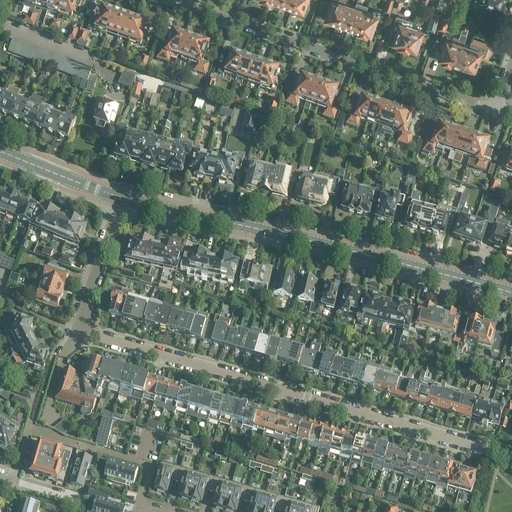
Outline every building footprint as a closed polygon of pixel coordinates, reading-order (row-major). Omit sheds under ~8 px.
[(30,11),(33,13),(35,8),(37,0),(23,0),(25,0),(22,7),(31,10),(30,11)] [(37,0),(35,8),(47,12),(50,0),(37,0)] [(50,0),(47,12),(59,16),(64,0),(50,0)] [(64,0),(59,16),(70,20),(75,6),(80,7),(82,0),(81,0),(64,0)] [(293,0),(292,7),(303,11),(305,5),(306,5),(307,0),(293,0)] [(328,13),(326,19),(337,22),(344,2),(344,0),(331,0),(330,6),(329,5),(327,12),(328,13)] [(386,0),(382,11),(390,14),(392,6),(394,0),(386,0)] [(403,2),(397,0),(395,0),(394,6),(401,9),(403,2)] [(474,0),(473,6),(479,8),(480,7),(491,11),(494,3),(500,6),(502,0),(474,0)] [(354,8),(348,28),(354,30),(355,29),(359,30),(358,32),(365,12),(365,11),(367,5),(357,1),(354,8)] [(344,2),(337,22),(341,24),(341,25),(348,28),(354,8),(348,6),(349,4),(344,2)] [(92,18),(87,30),(95,33),(96,30),(106,34),(114,12),(102,8),(101,10),(98,8),(96,9),(96,11),(97,13),(95,19),(94,19),(92,18)] [(365,12),(358,32),(366,35),(367,33),(371,34),(373,28),(376,22),(375,21),(376,19),(380,21),(382,13),(373,10),(372,14),(365,12)] [(24,17),(23,22),(33,26),(35,21),(31,20),(33,13),(30,11),(28,18),(24,17)] [(429,25),(436,27),(438,20),(439,20),(441,14),(434,11),(432,18),(431,18),(429,25)] [(113,36),(118,38),(126,16),(114,12),(106,34),(107,34),(107,32),(114,35),(113,36)] [(123,38),(129,40),(137,20),(126,16),(118,38),(122,39),(123,38)] [(404,48),(411,25),(413,21),(408,20),(407,20),(397,16),(391,33),(395,35),(393,42),(399,44),(399,46),(404,48)] [(439,28),(446,31),(450,18),(443,16),(439,28)] [(137,20),(129,40),(136,43),(136,44),(140,46),(143,37),(145,38),(145,39),(147,40),(147,38),(149,30),(151,31),(152,29),(150,26),(147,25),(148,24),(137,20)] [(459,38),(450,64),(451,62),(456,64),(455,65),(461,67),(462,66),(463,66),(470,46),(464,44),(467,35),(469,28),(468,28),(469,23),(464,21),(460,33),(461,33),(459,38)] [(479,31),(490,35),(493,27),(482,23),(479,31)] [(411,25),(404,48),(408,49),(408,47),(414,49),(418,39),(423,40),(426,32),(416,29),(416,27),(411,25)] [(69,38),(74,40),(78,30),(72,28),(69,38)] [(78,41),(76,45),(86,48),(88,43),(85,42),(88,33),(82,31),(78,41)] [(174,65),(175,65),(185,36),(173,31),(166,50),(160,48),(156,59),(168,63),(171,55),(177,57),(174,65)] [(444,43),(439,58),(443,59),(442,62),(450,64),(459,38),(448,34),(448,33),(443,32),(439,41),(444,43)] [(185,36),(175,65),(179,67),(182,59),(189,61),(197,40),(185,36)] [(470,46),(463,66),(475,70),(478,61),(479,61),(480,57),(486,59),(492,45),(472,38),(470,46)] [(8,52),(14,54),(19,41),(13,39),(8,52)] [(197,40),(189,61),(197,64),(194,72),(204,76),(208,65),(202,63),(209,44),(197,40)] [(14,54),(19,56),(24,43),(19,41),(14,54)] [(24,43),(19,56),(25,58),(30,46),(24,43)] [(36,48),(30,46),(25,58),(31,61),(36,48)] [(36,48),(31,61),(36,63),(41,50),(36,48)] [(47,52),(41,50),(36,63),(42,65),(47,52)] [(53,54),(47,52),(42,65),(47,67),(53,54)] [(230,76),(236,78),(244,57),(232,53),(230,59),(229,59),(226,66),(221,64),(218,74),(224,76),(224,75),(229,77),(230,76)] [(47,67),(53,69),(58,57),(53,54),(47,67)] [(12,56),(10,61),(11,61),(12,61),(15,62),(14,64),(18,66),(20,59),(12,56)] [(139,67),(146,69),(150,58),(142,56),(139,67)] [(58,57),(53,69),(58,72),(64,59),(58,57)] [(248,59),(244,57),(236,78),(248,82),(255,60),(248,58),(248,59)] [(58,72),(64,74),(69,61),(64,59),(58,72)] [(255,60),(248,82),(259,86),(267,65),(262,64),(262,63),(255,60)] [(64,74),(70,76),(75,63),(69,61),(64,74)] [(70,76),(75,78),(80,65),(75,63),(70,76)] [(75,78),(81,80),(86,67),(80,65),(75,78)] [(267,65),(259,86),(265,88),(265,90),(271,92),(277,75),(276,75),(278,69),(267,65)] [(86,67),(81,80),(87,83),(89,76),(92,70),(86,67)] [(40,74),(46,76),(48,70),(42,68),(40,74)] [(87,83),(84,91),(92,93),(97,78),(95,78),(97,72),(92,70),(89,76),(87,81),(87,83)] [(119,84),(131,89),(136,77),(124,72),(119,84)] [(60,82),(69,85),(71,79),(63,75),(60,82)] [(303,109),(304,110),(314,80),(302,76),(295,95),(289,93),(285,103),(296,107),(299,99),(306,101),(303,109)] [(205,93),(211,95),(216,80),(210,78),(205,93)] [(314,80),(304,110),(308,111),(311,103),(318,105),(325,85),(314,80)] [(325,85),(318,105),(325,108),(322,116),(333,120),(336,110),(331,108),(337,89),(325,85)] [(136,102),(143,104),(145,98),(146,93),(139,91),(136,102)] [(7,93),(0,109),(0,112),(2,115),(3,114),(6,115),(7,114),(10,115),(10,117),(18,97),(20,93),(16,92),(14,96),(7,93)] [(145,98),(152,100),(150,106),(157,108),(160,96),(153,94),(153,95),(146,93),(145,98)] [(164,93),(162,102),(170,104),(172,95),(164,93)] [(29,102),(21,121),(22,122),(22,121),(25,124),(26,123),(29,125),(30,123),(33,124),(33,126),(41,107),(44,99),(33,95),(30,102),(29,102)] [(18,97),(10,117),(14,120),(15,119),(18,120),(18,118),(22,120),(21,121),(29,102),(30,102),(18,97)] [(367,123),(374,101),(362,97),(355,116),(349,114),(346,124),(357,128),(360,120),(367,123)] [(235,98),(233,103),(240,106),(242,100),(235,98)] [(242,100),(240,106),(251,110),(253,104),(242,100)] [(267,115),(273,117),(278,102),(272,100),(267,115)] [(371,133),(376,135),(386,106),(381,105),(381,104),(374,101),(367,123),(374,125),(371,133)] [(121,117),(124,106),(120,104),(118,108),(113,106),(113,104),(106,102),(106,104),(102,103),(95,122),(98,123),(97,127),(104,130),(106,125),(109,126),(113,114),(116,115),(121,117)] [(376,139),(375,142),(378,143),(380,136),(383,137),(384,135),(391,137),(393,132),(400,110),(394,108),(393,109),(386,106),(376,135),(376,136),(376,139)] [(45,131),(52,111),(41,107),(33,126),(37,129),(38,128),(41,129),(41,128),(45,129),(44,131),(45,131)] [(400,110),(393,132),(400,134),(397,142),(408,146),(412,135),(406,134),(413,115),(400,110)] [(52,111),(45,131),(48,134),(49,133),(52,134),(53,132),(56,133),(56,136),(56,135),(64,116),(52,111)] [(242,133),(256,134),(258,113),(244,112),(242,133)] [(64,116),(56,135),(60,138),(61,137),(64,139),(64,137),(68,139),(67,140),(68,140),(76,121),(64,116)] [(423,151),(422,155),(429,158),(430,154),(433,155),(435,149),(442,152),(443,149),(451,128),(438,124),(432,142),(426,140),(422,151),(423,151)] [(115,158),(128,161),(135,136),(127,134),(128,130),(117,127),(114,139),(119,140),(115,158)] [(448,159),(452,161),(462,133),(457,132),(457,131),(451,128),(443,149),(451,152),(448,159)] [(462,133),(452,161),(460,164),(463,155),(469,158),(476,137),(469,135),(469,136),(462,133)] [(135,136),(128,161),(138,163),(138,161),(142,162),(148,140),(135,136)] [(470,158),(467,166),(485,172),(488,162),(487,162),(488,159),(489,160),(492,152),(493,148),(487,146),(489,141),(477,137),(469,158),(470,158)] [(161,143),(155,165),(159,166),(159,169),(168,171),(174,146),(164,143),(165,139),(163,138),(162,143),(161,143)] [(161,143),(148,140),(142,164),(155,167),(155,165),(161,143)] [(193,149),(191,159),(193,159),(190,170),(195,171),(194,176),(204,178),(204,177),(209,157),(199,154),(200,150),(198,150),(200,141),(196,140),(194,149),(193,149)] [(365,144),(363,150),(371,153),(373,147),(365,144)] [(191,159),(193,149),(193,147),(183,145),(182,148),(174,146),(168,171),(181,174),(185,157),(191,159)] [(217,180),(222,158),(221,160),(215,158),(216,152),(210,151),(209,157),(204,177),(217,180)] [(222,158),(217,180),(226,183),(228,178),(233,179),(235,169),(241,171),(244,156),(238,154),(237,160),(222,156),(222,158)] [(507,170),(511,171),(511,154),(511,156),(505,154),(500,167),(507,169),(507,170)] [(259,191),(264,170),(251,167),(253,160),(248,159),(244,173),(249,175),(246,189),(258,192),(258,191),(259,191)] [(278,168),(277,168),(271,194),(272,194),(272,195),(284,198),(288,181),(295,183),(297,173),(295,172),(297,166),(291,165),(291,168),(278,165),(278,168)] [(264,170),(259,191),(271,194),(277,168),(272,167),(271,172),(264,170)] [(303,174),(297,173),(295,183),(300,184),(296,201),(307,203),(307,202),(309,203),(313,182),(314,182),(315,177),(315,176),(303,173),(303,174)] [(355,214),(361,191),(348,188),(350,178),(344,176),(343,178),(340,193),(346,194),(342,210),(348,212),(349,213),(353,214),(354,213),(355,214)] [(313,182),(309,203),(314,204),(314,205),(320,206),(320,205),(324,206),(326,205),(326,204),(327,203),(327,202),(326,201),(325,199),(326,195),(336,198),(340,183),(315,177),(314,182),(313,182)] [(489,191),(495,194),(499,182),(493,179),(489,191)] [(361,191),(355,214),(356,214),(357,215),(361,216),(363,215),(369,217),(373,201),(379,203),(381,192),(382,192),(383,188),(375,186),(374,190),(375,191),(374,194),(361,191)] [(406,225),(406,226),(412,228),(413,229),(418,231),(425,205),(420,204),(419,201),(421,195),(409,191),(407,200),(413,201),(412,204),(410,209),(409,216),(406,225)] [(404,199),(391,195),(392,194),(384,192),(382,198),(381,198),(375,219),(385,222),(385,220),(393,222),(397,208),(402,209),(404,199)] [(2,194),(0,198),(0,222),(3,224),(15,197),(9,194),(7,196),(2,194)] [(21,199),(15,197),(3,224),(15,229),(26,204),(21,201),(21,199)] [(461,218),(454,237),(460,239),(461,241),(465,242),(466,241),(467,241),(474,220),(468,217),(470,211),(464,209),(465,205),(467,200),(461,198),(459,203),(457,210),(455,214),(456,214),(462,215),(461,218)] [(26,204),(15,229),(27,234),(29,230),(38,209),(38,208),(37,208),(36,206),(32,204),(31,206),(26,204)] [(425,205),(418,231),(425,232),(426,232),(427,232),(428,230),(432,231),(437,209),(425,205)] [(432,231),(431,233),(432,233),(433,235),(437,236),(439,235),(444,236),(448,222),(452,223),(455,214),(457,210),(439,205),(438,209),(437,209),(432,231)] [(38,209),(29,230),(34,232),(35,229),(42,232),(50,211),(42,208),(41,211),(38,209)] [(50,211),(42,232),(49,235),(48,237),(52,239),(61,219),(58,217),(59,215),(50,211)] [(488,224),(492,226),(497,213),(492,212),(488,224)] [(59,239),(66,242),(74,221),(66,218),(65,220),(61,219),(52,239),(58,242),(59,239)] [(475,220),(467,241),(468,242),(469,243),(473,245),(474,243),(480,246),(487,227),(482,225),(483,223),(475,220)] [(494,228),(489,245),(494,246),(495,248),(502,250),(508,228),(510,224),(498,220),(495,229),(494,228)] [(66,242),(65,244),(77,249),(83,235),(85,230),(84,230),(85,228),(84,226),(82,225),(82,224),(74,221),(66,242)] [(511,229),(508,228),(502,250),(511,253),(511,229)] [(131,241),(125,263),(131,264),(137,266),(138,263),(144,241),(137,239),(136,243),(131,241)] [(21,249),(26,251),(29,244),(24,241),(21,249)] [(144,266),(150,268),(157,247),(153,246),(153,244),(144,241),(138,263),(145,264),(144,266)] [(157,247),(150,268),(156,269),(157,267),(164,268),(170,247),(162,245),(161,248),(157,247)] [(164,268),(163,270),(169,272),(175,273),(181,253),(177,252),(178,249),(170,247),(164,268)] [(187,276),(194,277),(199,254),(198,254),(197,252),(194,251),(192,252),(187,251),(183,264),(182,263),(180,270),(188,272),(187,276)] [(199,254),(194,277),(201,279),(201,278),(207,279),(212,257),(207,256),(206,254),(202,253),(200,254),(199,254)] [(59,261),(71,265),(73,260),(61,255),(59,261)] [(4,256),(0,265),(0,266),(12,271),(16,261),(4,256)] [(212,282),(219,284),(225,260),(224,260),(223,258),(219,257),(217,258),(212,257),(207,279),(212,280),(212,282)] [(225,260),(219,284),(226,285),(227,283),(236,285),(237,279),(234,278),(237,263),(232,262),(231,260),(227,259),(225,260)] [(236,285),(235,289),(239,290),(240,287),(245,288),(253,290),(258,266),(250,264),(250,265),(244,264),(241,280),(237,279),(236,285)] [(258,266),(253,290),(267,293),(266,297),(270,298),(273,287),(268,285),(272,271),(266,269),(267,268),(258,266)] [(44,268),(40,280),(44,282),(63,288),(68,276),(44,268)] [(122,277),(134,280),(136,273),(123,270),(122,277)] [(297,298),(300,284),(295,282),(296,277),(294,276),(293,274),(289,273),(286,274),(285,274),(284,276),(281,275),(281,273),(279,273),(279,274),(278,273),(273,294),(291,298),(291,297),(297,298)] [(297,298),(297,300),(311,303),(309,313),(315,314),(317,305),(318,303),(312,302),(317,282),(309,280),(309,279),(305,278),(304,279),(302,278),(300,284),(297,298)] [(122,286),(130,288),(132,282),(124,280),(122,286)] [(41,293),(60,299),(63,288),(44,282),(41,293)] [(317,305),(315,314),(321,315),(323,307),(325,307),(325,308),(334,310),(339,287),(338,287),(337,285),(334,284),(332,285),(331,285),(327,284),(326,289),(325,289),(321,306),(317,305)] [(108,314),(121,318),(127,294),(128,291),(122,289),(121,293),(115,292),(114,296),(113,296),(110,305),(111,305),(108,314)] [(336,314),(341,315),(342,313),(349,315),(349,312),(356,314),(361,293),(360,292),(359,291),(355,290),(353,291),(347,289),(346,290),(345,295),(342,295),(340,305),(338,305),(336,314)] [(60,299),(41,293),(37,305),(56,311),(60,299)] [(370,321),(376,295),(367,293),(366,297),(362,296),(356,321),(361,323),(362,319),(370,321)] [(127,294),(121,318),(132,321),(139,298),(127,294)] [(15,300),(24,304),(26,299),(18,295),(15,300)] [(376,295),(370,321),(379,323),(377,328),(378,328),(377,334),(380,335),(388,303),(385,302),(386,298),(376,295)] [(132,321),(143,324),(150,301),(139,298),(132,321)] [(388,303),(382,328),(386,329),(388,328),(389,326),(396,327),(402,302),(393,300),(392,304),(388,303)] [(150,301),(143,324),(155,328),(162,304),(150,301)] [(402,302),(396,327),(404,329),(401,338),(407,339),(409,333),(412,321),(414,310),(411,309),(412,304),(402,302)] [(174,308),(162,304),(155,328),(167,331),(174,308)] [(167,331),(179,335),(185,311),(174,308),(167,331)] [(412,321),(409,333),(414,334),(415,330),(428,334),(433,311),(432,311),(432,310),(426,308),(425,309),(420,308),(416,322),(412,321)] [(185,311),(179,335),(190,338),(197,314),(186,311),(185,311)] [(433,311),(428,334),(440,337),(446,315),(444,314),(444,316),(441,315),(442,314),(441,313),(440,312),(435,311),(434,312),(433,311)] [(197,314),(190,338),(201,341),(206,324),(208,317),(197,313),(197,314)] [(446,315),(440,337),(440,339),(458,344),(460,335),(456,334),(459,318),(454,317),(454,315),(448,314),(447,315),(446,315)] [(206,324),(201,341),(211,344),(217,327),(219,319),(220,317),(216,315),(213,326),(206,324)] [(4,334),(5,335),(30,332),(33,322),(12,316),(7,331),(5,330),(4,333),(4,334)] [(217,327),(211,344),(222,347),(228,330),(230,323),(219,319),(217,327)] [(458,344),(456,351),(462,353),(463,348),(464,348),(465,345),(476,348),(482,324),(481,324),(481,322),(477,321),(476,322),(474,322),(474,324),(471,323),(472,321),(469,321),(465,337),(460,335),(458,344)] [(482,324),(476,348),(490,352),(491,358),(498,359),(504,334),(494,332),(496,326),(484,323),(483,324),(482,324)] [(228,330),(222,347),(233,350),(240,328),(236,327),(235,332),(228,330)] [(240,328),(233,350),(244,354),(249,336),(250,337),(252,331),(250,331),(240,328)] [(249,336),(244,354),(254,357),(260,335),(261,331),(251,328),(250,331),(252,331),(250,337),(249,336)] [(260,335),(254,357),(265,360),(272,337),(274,330),(269,329),(267,337),(260,335)] [(30,332),(5,335),(5,336),(7,336),(12,346),(7,349),(10,354),(35,341),(30,332)] [(272,337),(265,360),(276,363),(276,362),(281,346),(282,340),(272,337)] [(404,353),(407,339),(401,338),(401,339),(400,340),(399,344),(399,345),(398,351),(404,353)] [(276,362),(287,365),(292,348),(293,343),(282,340),(281,346),(276,362)] [(35,341),(10,354),(12,358),(18,355),(20,359),(23,365),(27,363),(27,365),(29,362),(39,350),(35,341)] [(292,348),(287,365),(297,368),(302,352),(304,346),(293,343),(292,348)] [(297,368),(297,369),(308,372),(313,355),(316,344),(314,344),(313,346),(311,346),(309,354),(302,352),(297,368)] [(313,355),(308,372),(319,375),(324,359),(324,358),(319,357),(322,346),(316,344),(313,355)] [(39,350),(29,362),(36,364),(34,369),(43,372),(49,353),(39,350)] [(324,358),(324,359),(319,375),(330,378),(336,358),(337,353),(327,350),(324,358)] [(346,362),(340,381),(351,385),(358,361),(359,357),(355,356),(354,360),(347,358),(346,361),(346,362)] [(336,358),(330,378),(340,381),(346,362),(346,361),(336,358)] [(89,367),(86,377),(93,379),(93,382),(98,383),(103,365),(91,361),(91,362),(88,362),(86,367),(89,367)] [(351,385),(363,388),(369,365),(358,361),(351,385)] [(501,369),(506,371),(509,362),(503,361),(501,369)] [(98,383),(96,388),(96,389),(97,386),(101,387),(103,382),(109,384),(114,368),(103,365),(98,383)] [(369,365),(363,388),(373,391),(373,390),(380,367),(369,365)] [(373,390),(384,393),(390,371),(380,367),(373,390)] [(109,384),(107,390),(108,390),(118,394),(119,394),(119,393),(120,392),(126,371),(114,368),(109,384)] [(400,378),(394,397),(406,400),(411,382),(415,369),(410,368),(408,376),(406,380),(400,378)] [(75,373),(65,370),(64,369),(54,400),(81,408),(80,413),(81,415),(87,417),(89,416),(91,411),(92,412),(96,400),(73,393),(74,391),(69,390),(75,373)] [(119,394),(118,396),(130,400),(130,399),(131,396),(137,375),(126,371),(120,392),(119,393),(119,394)] [(400,378),(401,374),(390,371),(384,393),(394,397),(400,378)] [(406,400),(417,403),(424,380),(426,373),(422,372),(419,384),(411,382),(406,400)] [(137,375),(131,396),(130,399),(141,402),(143,399),(145,392),(149,378),(137,375)] [(143,399),(154,403),(160,382),(149,378),(145,392),(143,399)] [(417,403),(428,406),(435,383),(424,380),(417,403)] [(435,383),(428,406),(438,409),(446,382),(442,381),(441,385),(435,383)] [(154,403),(153,407),(164,410),(165,406),(171,385),(160,382),(154,403)] [(447,383),(446,382),(438,409),(449,412),(455,389),(445,386),(447,383)] [(497,384),(496,389),(507,392),(508,387),(497,384)] [(165,406),(176,409),(182,387),(182,388),(171,385),(165,406)] [(176,409),(175,411),(186,414),(187,412),(188,408),(193,391),(182,387),(176,409)] [(466,397),(460,416),(471,419),(476,401),(480,388),(475,387),(473,394),(467,392),(466,397)] [(33,392),(23,388),(21,395),(31,398),(33,392)] [(84,388),(85,395),(99,399),(100,395),(99,395),(99,393),(84,388)] [(449,412),(460,416),(466,397),(468,391),(463,389),(462,391),(455,389),(449,412)] [(3,391),(0,396),(8,401),(11,395),(3,391)] [(186,414),(186,416),(197,419),(199,411),(204,394),(193,391),(188,408),(187,412),(186,414)] [(199,411),(197,419),(208,422),(208,420),(210,414),(215,397),(204,394),(199,411)] [(208,420),(219,423),(226,400),(215,397),(210,414),(208,420)] [(21,398),(19,403),(28,406),(30,400),(21,398)] [(480,398),(473,418),(478,419),(477,421),(485,423),(491,405),(492,402),(485,400),(480,398)] [(491,405),(485,423),(493,426),(493,424),(498,425),(506,400),(503,399),(501,405),(499,404),(492,402),(491,405)] [(219,423),(230,427),(237,403),(226,400),(219,423)] [(237,403),(230,427),(241,430),(248,407),(248,406),(237,403)] [(248,407),(241,430),(252,433),(252,431),(258,410),(248,407)] [(101,415),(111,419),(113,414),(101,410),(100,414),(101,415)] [(265,430),(270,413),(258,410),(252,431),(257,433),(258,428),(265,430)] [(0,433),(6,424),(9,420),(0,413),(0,433)] [(265,430),(263,436),(274,439),(276,433),(280,416),(270,413),(265,430)] [(125,418),(113,414),(111,419),(123,422),(125,418)] [(276,433),(274,439),(275,440),(285,443),(287,436),(291,419),(280,416),(276,433)] [(96,444),(106,447),(113,420),(103,417),(96,444)] [(302,422),(291,419),(287,436),(285,443),(284,445),(288,447),(291,437),(297,439),(298,439),(302,422)] [(6,424),(0,433),(0,444),(1,445),(0,446),(0,448),(6,453),(11,446),(16,438),(13,436),(16,431),(18,427),(15,426),(16,424),(9,420),(6,424)] [(309,442),(313,426),(302,422),(298,439),(295,448),(299,449),(301,444),(302,440),(309,442)] [(313,426),(309,442),(307,446),(318,450),(319,445),(324,429),(313,426)] [(318,450),(317,454),(328,457),(329,454),(329,453),(335,432),(324,429),(319,445),(318,450)] [(339,457),(340,458),(346,435),(335,432),(329,453),(329,454),(339,457)] [(180,434),(179,438),(180,439),(179,439),(190,442),(192,437),(181,434),(180,434)] [(346,435),(340,458),(350,461),(352,455),(357,438),(346,435)] [(350,461),(349,463),(360,466),(362,462),(367,442),(357,438),(352,455),(350,461)] [(378,445),(367,442),(362,462),(372,465),(373,461),(378,445)] [(36,445),(34,450),(36,452),(38,453),(36,459),(61,466),(65,452),(40,444),(40,445),(38,444),(36,445)] [(372,466),(371,470),(382,473),(382,470),(384,464),(389,448),(378,445),(373,461),(372,465),(372,466)] [(389,448),(384,464),(382,470),(393,473),(399,451),(389,448)] [(410,454),(399,451),(393,473),(404,476),(405,471),(410,454)] [(406,471),(404,479),(414,482),(416,477),(417,474),(416,474),(421,457),(410,454),(405,471),(406,471)] [(90,459),(78,455),(76,463),(72,462),(68,476),(72,477),(70,485),(82,488),(90,459)] [(256,461),(267,464),(268,459),(257,456),(257,457),(256,461)] [(427,477),(431,460),(421,457),(416,474),(417,474),(416,477),(420,484),(426,481),(427,481),(428,477),(427,477)] [(61,466),(36,459),(31,474),(61,482),(63,473),(61,473),(62,467),(61,466)] [(268,459),(267,465),(277,468),(279,463),(268,459)] [(426,481),(426,483),(436,486),(438,480),(442,463),(431,460),(427,477),(428,477),(427,481),(426,481)] [(122,465),(109,462),(105,476),(115,479),(114,483),(125,487),(126,483),(134,485),(138,470),(126,467),(126,466),(122,465)] [(157,491),(163,493),(164,493),(165,493),(165,492),(167,493),(171,480),(176,482),(180,468),(162,463),(154,489),(156,489),(156,490),(157,491)] [(442,463),(438,480),(448,483),(452,466),(442,463)] [(461,469),(452,466),(448,483),(447,485),(454,487),(454,489),(458,490),(464,471),(460,470),(461,469)] [(182,499),(188,500),(190,500),(198,473),(180,468),(176,482),(182,483),(179,496),(181,497),(181,498),(182,498),(182,499)] [(312,471),(310,477),(321,481),(323,474),(312,471)] [(464,471),(458,490),(470,494),(476,474),(464,471)] [(198,503),(199,503),(199,502),(202,503),(205,490),(211,492),(215,478),(198,473),(190,500),(192,501),(191,501),(198,503)] [(216,508),(223,510),(224,510),(232,483),(215,478),(211,492),(217,493),(213,506),(216,507),(215,508),(217,508),(216,508)] [(345,478),(343,487),(353,491),(356,482),(345,478)] [(233,511),(234,511),(236,511),(240,500),(246,502),(250,488),(232,483),(224,510),(226,511),(228,511),(233,511)] [(366,489),(355,485),(353,490),(365,493),(366,489)] [(261,511),(267,493),(250,488),(246,502),(251,503),(248,511),(261,511)] [(97,501),(93,511),(124,511),(125,511),(124,511),(125,508),(107,503),(109,496),(89,490),(87,498),(97,501)] [(377,491),(375,498),(382,499),(384,493),(377,491)] [(273,511),(274,510),(279,511),(280,511),(284,498),(267,493),(261,511),(273,511)] [(388,493),(386,501),(396,503),(398,496),(388,493)] [(298,511),(301,503),(284,498),(280,511),(298,511)] [(37,511),(39,507),(23,502),(21,511),(19,510),(18,511),(37,511)] [(317,511),(319,508),(301,503),(298,511),(317,511)]
